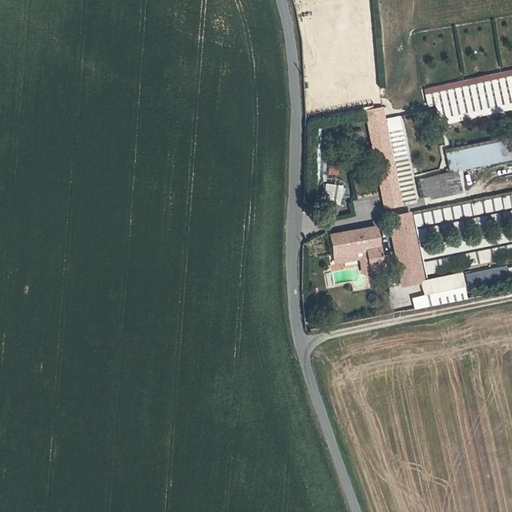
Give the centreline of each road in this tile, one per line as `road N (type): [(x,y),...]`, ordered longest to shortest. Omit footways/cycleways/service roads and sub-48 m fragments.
road 1 (residential): [(279,0),(294,43),(297,320),(358,511)]
road 2 (track): [(302,341),(511,298)]
